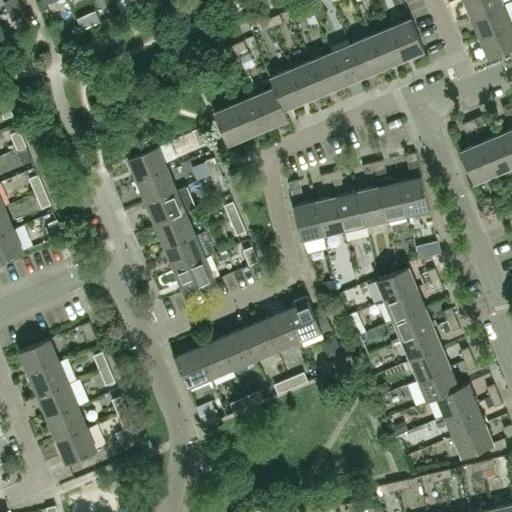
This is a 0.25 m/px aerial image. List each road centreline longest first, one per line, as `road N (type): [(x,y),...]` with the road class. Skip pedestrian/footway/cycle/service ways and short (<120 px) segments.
road 1 (residential): [(145,341),(290,279),(266,163),(276,148),(394,100),(419,108)]
road 2 (residential): [(508,365),(502,307),(419,108)]
road 3 (residential): [(169,511),(181,440),(145,341)]
road 4 (residential): [(0,500),(42,482),(0,379)]
